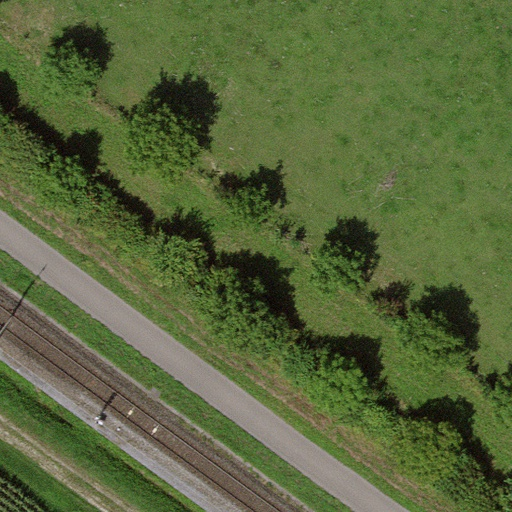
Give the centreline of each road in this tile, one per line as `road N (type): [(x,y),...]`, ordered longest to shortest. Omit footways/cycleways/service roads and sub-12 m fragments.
road 1 (unclassified): [(0,228),(380,511)]
road 2 (track): [(128,511),(0,415)]
